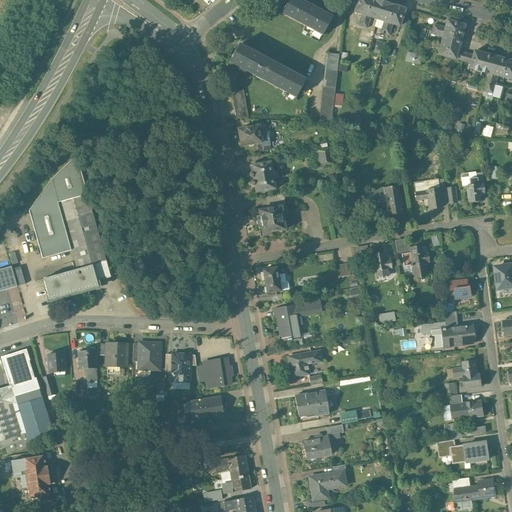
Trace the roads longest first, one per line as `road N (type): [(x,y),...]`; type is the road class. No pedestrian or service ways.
road 1 (residential): [(235,263),(475,216),(483,248)]
road 2 (residential): [(0,340),(83,320),(247,330)]
road 3 (residential): [(483,248),(511,476)]
road 4 (tertiary): [(235,263),(202,84),(182,47)]
road 5 (primary): [(0,166),(57,81),(93,7)]
road 6 (tertiary): [(278,511),(247,330)]
